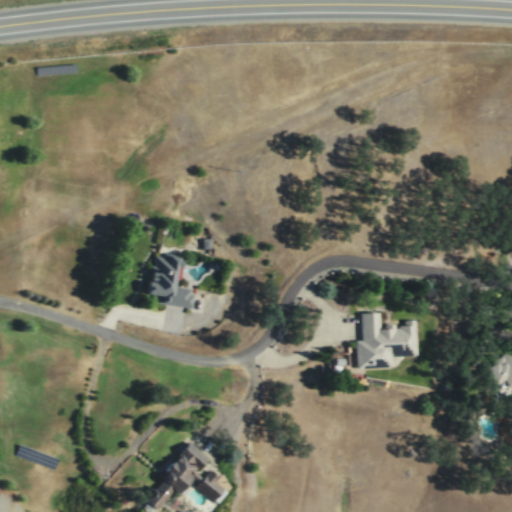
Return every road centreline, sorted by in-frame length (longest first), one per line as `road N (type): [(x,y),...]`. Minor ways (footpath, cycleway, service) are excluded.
road 1 (residential): [(0,301),(135,349),(209,359),(258,345),(290,285),(326,260),(506,282)]
road 2 (primary): [(0,28),(271,8),(511,11)]
